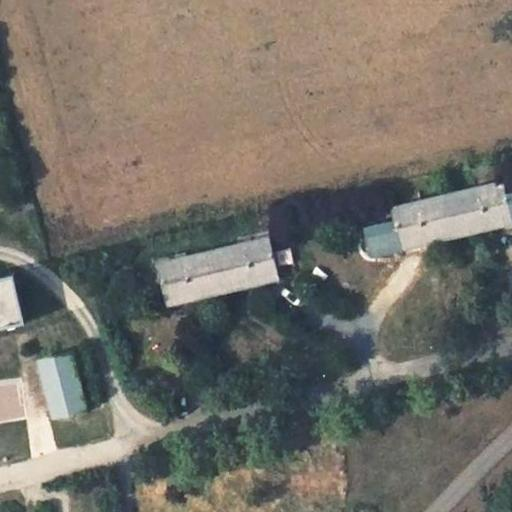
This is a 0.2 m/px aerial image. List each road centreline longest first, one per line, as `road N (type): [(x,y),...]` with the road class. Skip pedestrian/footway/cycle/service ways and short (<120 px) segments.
road 1 (unknown): [(135,450),(511,347)]
road 2 (unknown): [(0,245),(54,265),(87,314),(135,450)]
road 3 (unknown): [(135,450),(0,485)]
